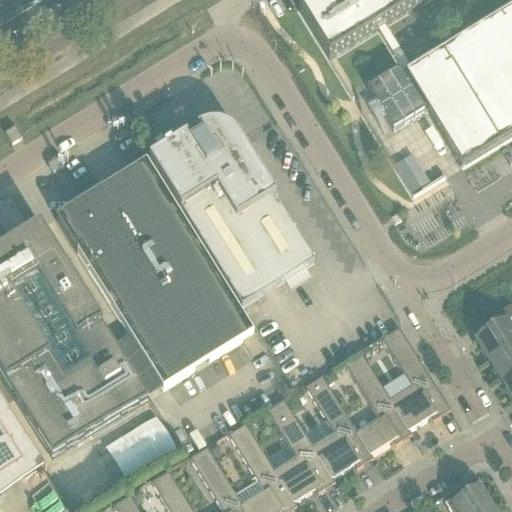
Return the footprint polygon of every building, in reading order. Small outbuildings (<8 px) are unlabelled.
[(511,11),(411,73),(384,29),(431,0),(320,0),(298,14),(329,64),(378,34),(461,171),(511,140),(511,11)] [(244,150),(239,142),(238,141),(236,138),(234,136),(233,135),(229,133),(225,131),(221,129),(216,128),(212,128),(207,129),(204,129),(202,130),(199,131),(197,133),(201,140),(190,147),(186,140),(149,163),(241,311),(314,266),(273,201),(275,200),(244,150)] [(5,137),(12,148),(22,142),(15,130),(5,137)] [(145,165),(86,203),(85,203),(86,205),(73,214),(72,212),(71,212),(55,222),(130,342),(162,393),(163,394),(253,338),(145,165)] [(40,231),(14,247),(0,255),(0,380),(52,464),(148,404),(40,231)] [(485,366),(486,366),(511,349),(511,312),(510,309),(480,328),(486,337),(473,345),(473,346),(476,345),(488,364),(485,366)] [(411,390),(389,404),(408,435),(409,435),(430,421),(433,426),(450,415),(398,331),(397,332),(397,333),(381,343),(411,390)] [(498,386),(499,387),(511,378),(511,349),(486,366),(486,367),(489,365),(501,384),(498,386)] [(378,424),(357,437),(356,437),(370,459),(371,459),(392,446),(394,450),(412,439),(409,435),(408,435),(389,404),(360,357),(343,367),(378,424)] [(331,374),(321,380),(322,380),(328,390),(337,384),(331,374)] [(511,405),(511,406),(511,407),(511,406),(511,378),(499,387),(502,385),(511,401),(511,405)] [(334,438),(313,451),(312,452),(332,483),(354,469),(356,474),(373,463),(371,459),(370,459),(356,437),(357,437),(328,390),(322,380),(305,391),(334,438)] [(0,496),(40,472),(44,479),(46,478),(0,404),(0,496)] [(296,462),(274,475),(274,476),(293,507),(294,507),(315,493),(318,498),(335,487),(332,483),(312,452),(313,451),(283,404),(266,415),(296,462)] [(263,496),(242,509),(241,509),(243,511),(294,511),(296,511),(294,507),(293,507),(274,476),(274,475),(245,428),(228,439),(263,496)] [(215,447),(206,452),(212,461),(217,458),(219,452),(215,447)] [(220,511),(243,511),(241,509),(242,509),(212,461),(206,452),(190,463),(220,511)] [(166,511),(190,511),(168,476),(151,487),(166,511)] [(445,507),(448,511),(493,511),(495,511),(495,510),(492,511),(490,511),(477,490),(476,491),(477,493),(461,503),(458,498),(445,507)] [(139,494),(130,500),(135,509),(141,506),(142,499),(139,494)] [(137,511),(135,509),(130,500),(113,511),(137,511)]
